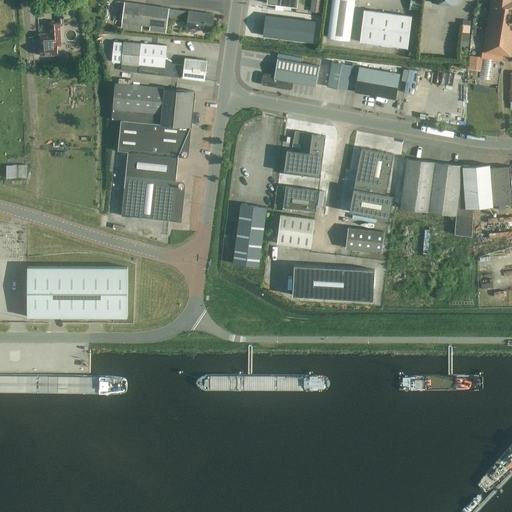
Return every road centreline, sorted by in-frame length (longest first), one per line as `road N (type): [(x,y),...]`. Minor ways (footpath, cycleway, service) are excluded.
road 1 (unclassified): [(195,314),(248,341),(511,343)]
road 2 (unclassified): [(0,208),(200,267)]
road 3 (unclassified): [(0,338),(145,339),(195,314)]
road 4 (unclassified): [(511,145),(341,118)]
road 5 (unclassified): [(200,267),(223,97)]
road 6 (residential): [(323,257),(341,118)]
road 7 (track): [(38,194),(30,74)]
